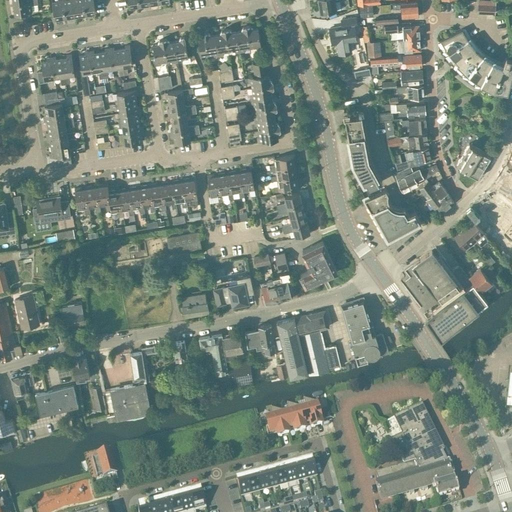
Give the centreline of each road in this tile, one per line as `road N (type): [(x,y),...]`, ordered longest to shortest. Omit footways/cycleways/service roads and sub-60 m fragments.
road 1 (tertiary): [(378,274),(341,296),(0,367)]
road 2 (residential): [(336,511),(318,441),(121,496),(125,511)]
road 3 (tertiary): [(378,274),(349,231),(315,96),(280,2)]
road 4 (residential): [(262,5),(289,138),(198,157)]
road 5 (residential): [(35,171),(17,40),(111,28)]
road 6 (residential): [(395,195),(376,153),(368,94),(324,58),(296,0)]
road 7 (tertiary): [(489,453),(378,274)]
road 8 (residential): [(463,202),(439,161),(426,0)]
road 9 (residential): [(256,232),(209,241),(198,157)]
road 10 (residential): [(157,156),(137,25)]
road 11 (residential): [(157,156),(35,171)]
